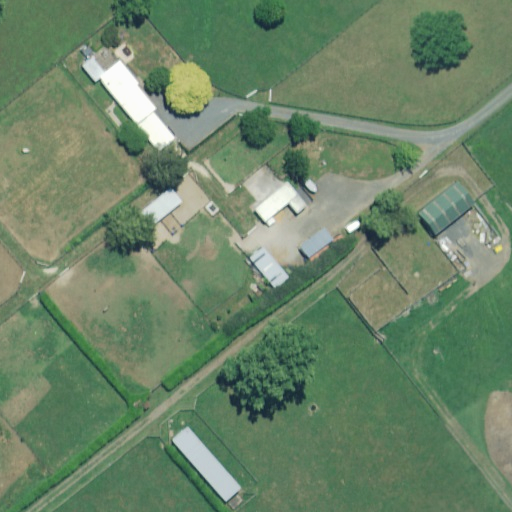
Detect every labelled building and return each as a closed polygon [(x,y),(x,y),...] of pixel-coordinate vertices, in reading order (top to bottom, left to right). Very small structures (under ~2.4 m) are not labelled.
[(104,72),(92,57),(81,66),(94,81),(98,78),(157,150),(174,137),(152,110),(155,107),(136,85),(138,83),(119,60),(104,72)] [(305,205),(286,182),(253,209),(264,221),(287,203),(296,213),(305,205)] [(469,207),(452,185),(416,213),(433,235),(469,207)] [(170,210),(160,196),(139,213),(150,227),(170,210)] [(331,240),(324,231),(301,249),(307,258),(331,240)] [(288,277),(262,247),(249,258),(274,288),(288,277)] [(239,488),(186,427),(171,440),(224,501),(239,488)]
